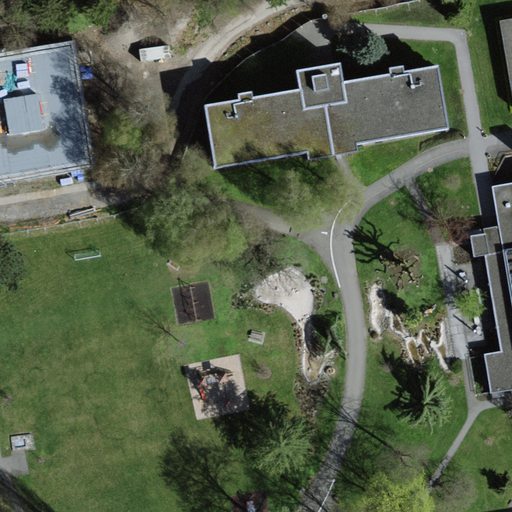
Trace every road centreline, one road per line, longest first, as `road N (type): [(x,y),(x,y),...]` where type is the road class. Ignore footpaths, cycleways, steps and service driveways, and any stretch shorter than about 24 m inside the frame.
road 1 (residential): [(259,21),(237,27),(183,92),(170,143),(179,183)]
road 2 (residential): [(306,231),(340,221),(360,192),(405,165),(472,143)]
